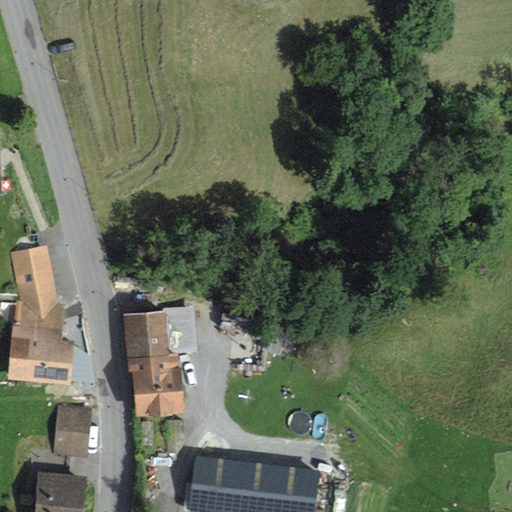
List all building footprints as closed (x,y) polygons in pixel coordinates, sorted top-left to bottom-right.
[(44,247),(11,253),(20,300),(5,383),(62,393),(70,350),(55,348),(62,309),(56,308),(44,247)] [(192,309),(161,311),(164,357),(195,355),(192,309)] [(159,319),(120,323),(129,425),(177,420),(172,362),(163,363),(159,319)] [(90,410),(57,406),(51,456),(84,460),(90,410)] [(314,511),(319,472),(196,458),(189,511),(314,511)] [(79,511),(82,485),(34,480),(31,511),(79,511)]
